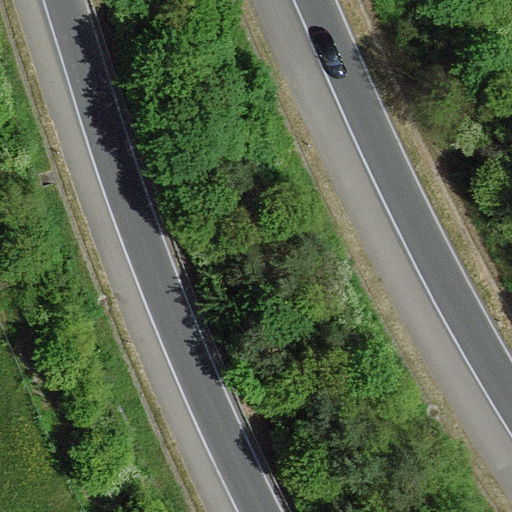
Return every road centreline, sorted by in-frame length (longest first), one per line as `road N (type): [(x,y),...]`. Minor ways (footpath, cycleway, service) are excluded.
road 1 (motorway): [(57,0),(154,282),(256,511)]
road 2 (motorway): [(310,0),(398,192),(511,404)]
